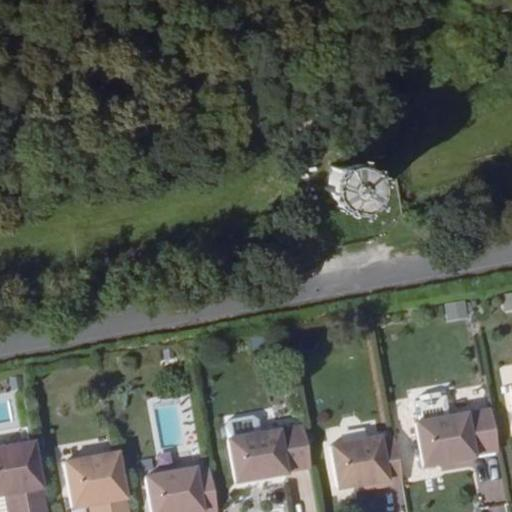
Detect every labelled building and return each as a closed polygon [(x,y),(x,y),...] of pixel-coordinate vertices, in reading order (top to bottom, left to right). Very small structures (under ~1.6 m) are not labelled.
[(507,58),(506,21),(447,23),(449,60),(507,58)] [(337,198),(334,194),(332,192),(325,188),(322,188),(317,188),(312,189),(309,190),(303,195),(300,199),(298,204),(298,212),(299,218),(302,222),(306,226),(310,229),(318,231),(321,231),(326,229),(328,228),(335,223),(338,219),(339,216),(340,214),(340,208),(340,203),(337,198)] [(472,222),(452,226),(459,261),(479,256),(472,222)] [(502,312),(511,309),(511,291),(498,295),(502,312)] [(442,303),(445,320),(465,317),(462,300),(442,303)] [(498,452),(491,412),(415,426),(422,468),(476,459),(476,456),(498,452)] [(310,467),(303,428),(227,442),(235,484),(289,474),(288,472),(310,467)] [(402,482),(394,438),(379,440),(379,438),(327,447),(334,489),(354,485),(355,490),(402,482)] [(46,511),(34,446),(0,451),(0,495),(6,494),(13,493),(14,502),(9,510),(8,511),(46,511)] [(128,511),(118,456),(64,466),(72,508),(90,504),(97,503),(98,511),(128,511)] [(216,511),(209,471),(195,473),(194,471),(142,480),(147,511),(216,511)] [(6,494),(9,510),(14,502),(13,493),(6,494)] [(90,505),(91,511),(98,511),(97,503),(90,505)]
